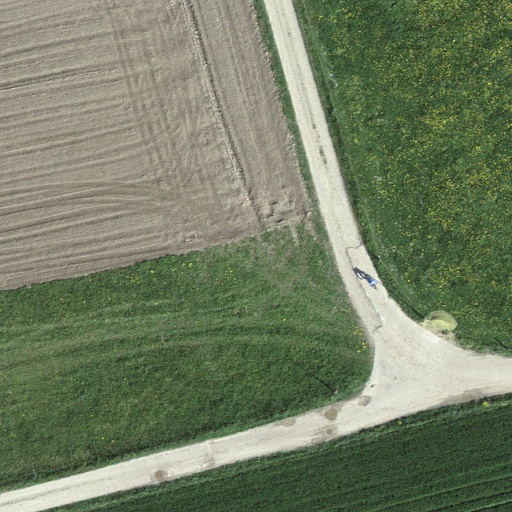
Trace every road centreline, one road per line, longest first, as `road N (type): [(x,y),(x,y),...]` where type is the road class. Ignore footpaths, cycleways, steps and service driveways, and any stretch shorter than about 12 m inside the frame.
road 1 (track): [(0,502),(420,388)]
road 2 (track): [(420,388),(355,269),(277,0)]
